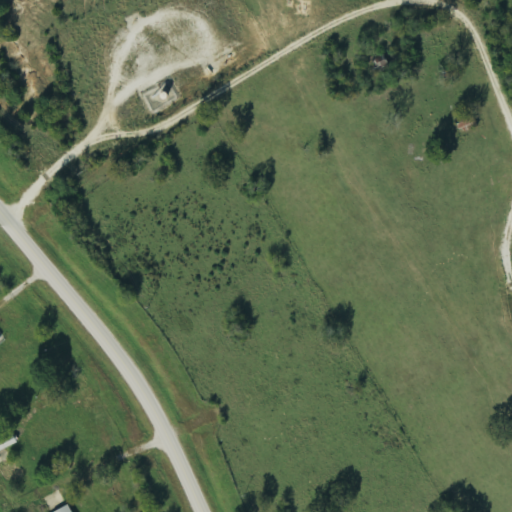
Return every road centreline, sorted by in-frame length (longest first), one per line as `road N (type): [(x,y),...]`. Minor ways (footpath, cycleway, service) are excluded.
road 1 (residential): [(6,217),(53,155),(129,91),(202,62),(268,86),(391,70),(424,92),(444,152)]
road 2 (residential): [(0,209),(169,430),(203,511)]
